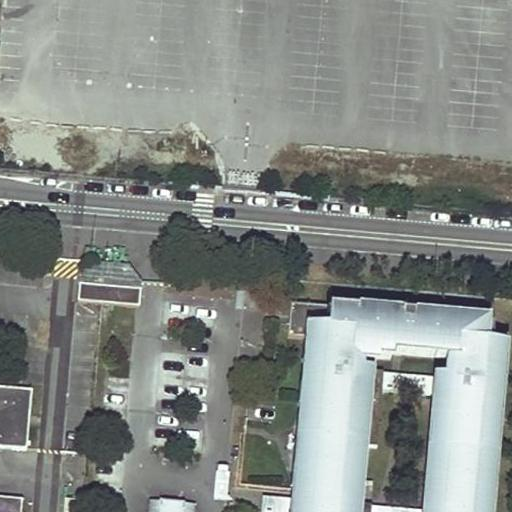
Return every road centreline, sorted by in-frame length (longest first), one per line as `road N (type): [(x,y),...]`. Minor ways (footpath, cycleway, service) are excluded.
road 1 (residential): [(511,244),(136,210)]
road 2 (unknown): [(426,132),(456,135),(483,123),(496,0)]
road 3 (residential): [(136,210),(0,193)]
road 4 (residential): [(0,210),(136,210)]
road 5 (unknown): [(435,0),(426,132)]
road 6 (unknown): [(351,0),(340,124)]
